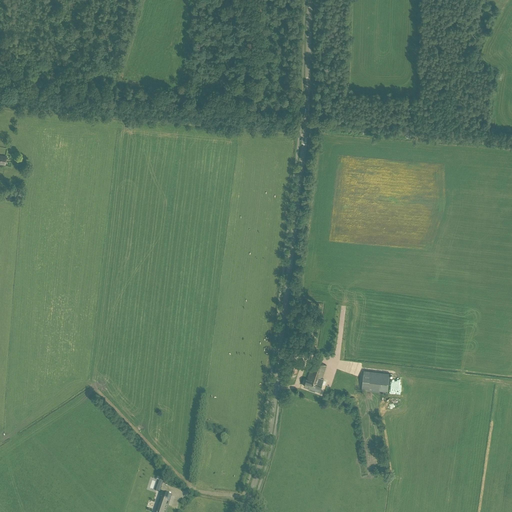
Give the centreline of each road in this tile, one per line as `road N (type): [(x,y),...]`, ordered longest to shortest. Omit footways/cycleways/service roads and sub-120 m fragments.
road 1 (tertiary): [(244,511),(272,411),(304,136),(309,0)]
road 2 (track): [(0,94),(310,124)]
road 3 (track): [(0,107),(309,136)]
